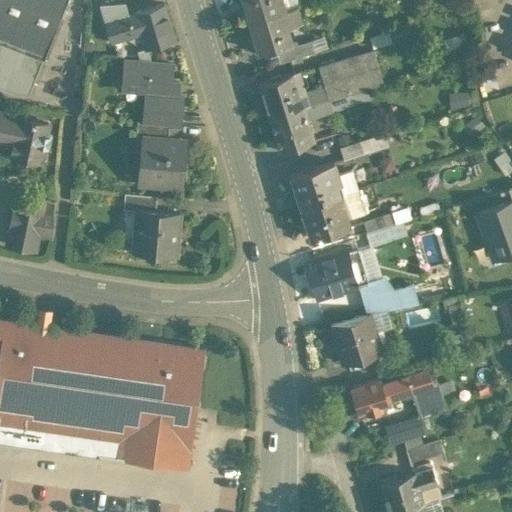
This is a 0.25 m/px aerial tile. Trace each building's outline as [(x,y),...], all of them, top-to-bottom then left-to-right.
[(0,0),(0,38),(2,39),(43,55),(65,0),(0,0)] [(243,0),(249,18),(284,7),(281,0),(243,0)] [(164,3),(127,14),(128,14),(121,16),(127,35),(130,45),(143,41),(145,47),(174,38),(164,3)] [(284,7),(249,18),(259,50),(275,45),(290,41),(291,40),(286,23),(301,19),(296,4),(284,7)] [(121,16),(106,21),(111,40),(127,35),(121,16)] [(111,40),(114,49),(129,45),(130,45),(127,35),(111,40)] [(310,39),(291,45),(294,57),(314,51),(310,39)] [(290,41),(275,45),(279,61),(294,57),(291,45),(290,41)] [(373,50),(319,67),(325,86),(329,98),(356,89),(382,81),(373,50)] [(173,63),(124,59),(122,81),(146,83),(142,120),(169,123),(180,124),(183,94),(178,94),(179,81),(171,81),(173,63)] [(293,71),(259,82),(269,117),(304,106),(329,98),(325,86),(300,93),(293,71)] [(449,90),(450,102),(478,100),(477,88),(449,90)] [(333,110),(360,103),(356,89),(329,98),(333,110)] [(329,98),(304,106),(308,117),(333,110),(329,98)] [(304,106),(269,117),(279,150),(314,139),(308,117),(304,106)] [(30,119),(0,112),(0,132),(15,136),(12,154),(40,160),(48,121),(31,118),(30,119)] [(142,120),(137,120),(136,137),(143,137),(148,138),(148,136),(168,137),(169,123),(142,120)] [(385,131),(340,146),(343,158),(389,144),(388,143),(385,131)] [(168,137),(148,136),(148,138),(143,137),(138,180),(182,184),(186,139),(168,137)] [(333,160),(291,173),(301,204),(357,187),(351,168),(337,172),(333,160)] [(357,187),(301,204),(311,236),(349,224),(347,217),(365,211),(358,187),(357,187)] [(157,194),(125,191),(123,207),(137,208),(137,206),(155,208),(157,194)] [(55,200),(16,192),(14,205),(24,207),(19,228),(9,226),(6,243),(36,249),(39,233),(52,236),(54,212),(55,200)] [(511,251),(511,198),(477,211),(494,258),(511,251)] [(155,208),(137,206),(137,208),(133,251),(136,251),(136,247),(174,250),(173,254),(175,254),(176,248),(174,248),(176,227),(178,227),(179,210),(155,208)] [(399,208),(363,219),(366,231),(402,220),(399,208)] [(402,220),(366,231),(371,244),(407,233),(402,220)] [(437,230),(418,235),(427,268),(445,263),(437,230)] [(357,247),(306,263),(316,296),(359,283),(367,281),(365,275),(357,247)] [(367,281),(359,283),(368,312),(370,311),(374,310),(370,294),(412,283),(412,279),(392,284),(384,270),(365,275),(367,281)] [(412,283),(370,294),(374,310),(418,302),(412,283)] [(418,302),(424,326),(440,322),(436,299),(418,302)] [(35,320),(0,314),(0,440),(98,455),(99,453),(187,466),(205,345),(50,322),(52,307),(38,305),(35,320)] [(368,312),(330,324),(342,362),(382,350),(370,311),(368,312)] [(380,377),(350,386),(351,388),(350,394),(352,400),(355,403),(358,411),(366,409),(366,412),(368,411),(369,416),(376,414),(375,409),(382,407),(381,404),(388,402),(387,398),(411,390),(412,390),(432,382),(427,366),(382,381),(380,377)] [(432,382),(412,390),(419,414),(420,414),(426,432),(460,421),(455,405),(445,408),(437,380),(432,382)] [(419,414),(385,425),(386,428),(366,434),(370,448),(425,431),(426,432),(420,414),(419,414)] [(439,437),(406,447),(410,459),(443,449),(439,437)] [(414,470),(380,481),(390,511),(442,496),(432,466),(414,471),(414,470)] [(446,511),(442,496),(390,511),(389,511),(446,511)] [(143,511),(145,503),(126,500),(123,511),(143,511)]
